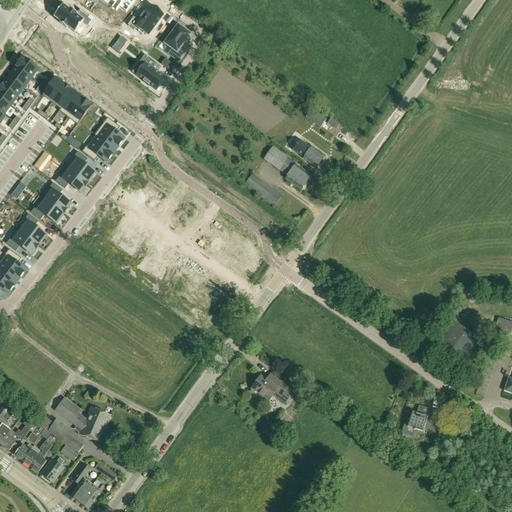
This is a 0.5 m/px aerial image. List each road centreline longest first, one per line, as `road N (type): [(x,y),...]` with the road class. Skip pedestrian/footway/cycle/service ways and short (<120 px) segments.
road 1 (tertiary): [(286,271),(478,0)]
road 2 (tertiary): [(109,511),(286,271)]
road 3 (residential): [(481,413),(286,271)]
road 4 (residential): [(0,310),(144,130)]
